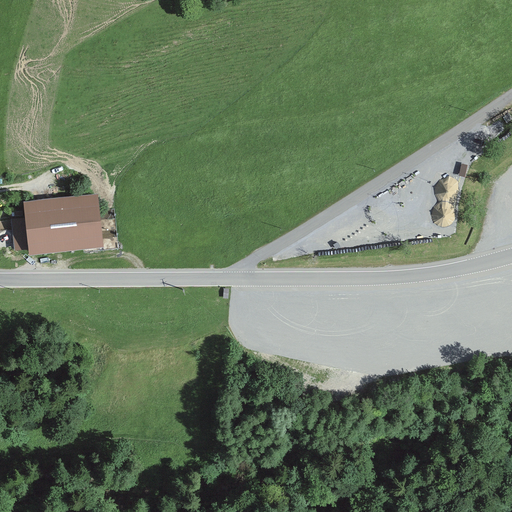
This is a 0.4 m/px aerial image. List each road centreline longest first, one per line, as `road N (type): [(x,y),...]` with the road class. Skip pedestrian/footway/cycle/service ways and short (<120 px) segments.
road 1 (tertiary): [(0,280),(410,276),(511,255)]
road 2 (track): [(511,93),(249,263),(239,277)]
